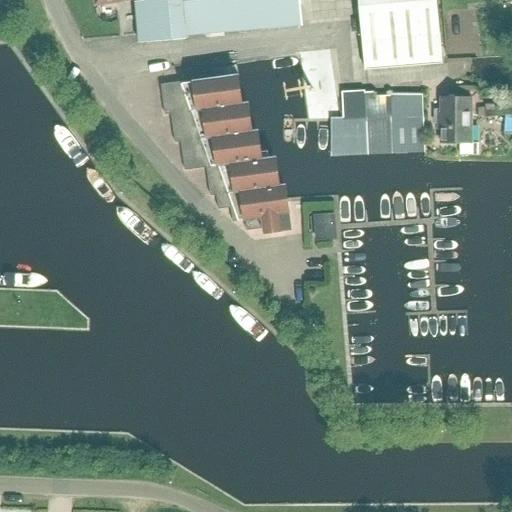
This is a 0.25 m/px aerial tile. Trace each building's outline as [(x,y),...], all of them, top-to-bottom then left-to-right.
[(96,0),(97,2),(108,0),(145,0),(146,1),(135,2),(138,42),(185,38),(185,35),(301,25),(298,0),(96,0)] [(358,0),(364,70),(442,63),(436,0),(358,0)] [(241,103),(237,74),(213,78),(212,67),(192,70),(193,81),(160,85),(165,115),(170,114),(174,143),(180,142),(184,170),(206,167),(210,196),(216,195),(218,209),(230,207),(232,222),(244,220),(246,230),(263,228),(264,234),(283,231),(281,215),(289,214),(285,184),(279,185),(275,157),(269,158),(268,150),(260,151),(257,130),(251,131),(247,102),(241,103)] [(331,156),(422,153),(424,153),(422,95),(390,95),(390,96),(373,96),(373,92),(364,92),(364,91),(343,92),(343,118),(331,118),(331,156)] [(471,142),(471,98),(440,97),(440,112),(436,112),(437,128),(440,128),(440,142),(471,142)] [(511,134),(511,106),(484,107),(484,117),(493,117),(494,115),(504,115),(503,134),(511,134)] [(138,185),(151,172),(143,165),(131,179),(138,185)] [(315,241),(330,240),(336,239),(334,213),(313,215),(315,241)]
